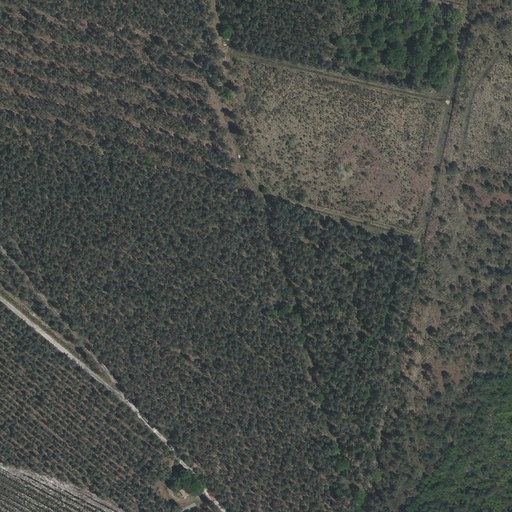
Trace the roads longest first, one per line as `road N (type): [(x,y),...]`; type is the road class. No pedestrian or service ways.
road 1 (track): [(0,4),(234,56),(218,107),(263,202),(355,511)]
road 2 (track): [(363,511),(471,0)]
road 3 (track): [(223,511),(125,399),(0,293)]
road 4 (track): [(448,105),(234,56)]
road 5 (track): [(0,247),(125,399)]
